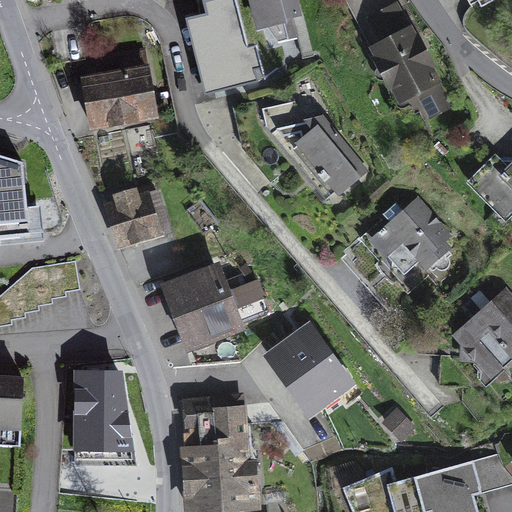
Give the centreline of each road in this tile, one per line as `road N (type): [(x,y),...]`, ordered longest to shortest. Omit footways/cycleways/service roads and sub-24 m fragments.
road 1 (residential): [(425,398),(193,130),(169,27),(148,8),(116,4),(8,24)]
road 2 (residential): [(45,119),(160,402),(171,467),(168,511)]
road 3 (unknown): [(160,402),(213,378),(260,380),(277,386),(320,450)]
